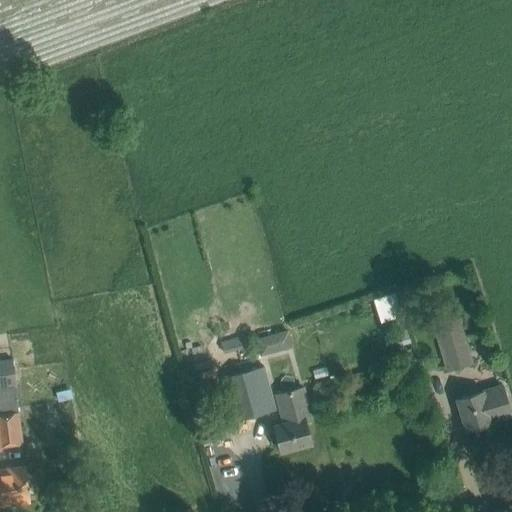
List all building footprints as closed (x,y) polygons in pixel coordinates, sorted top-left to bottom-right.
[(442,306),(480,293),(474,277),(486,273),(481,259),(432,276),(442,306)] [(401,310),(395,293),(384,297),(389,313),(401,310)] [(417,303),(407,305),(411,316),(420,313),(417,303)] [(446,370),(455,368),(451,355),(469,350),(458,310),(432,317),(446,370)] [(293,347),(288,329),(256,338),(260,355),(293,347)] [(406,330),(395,332),(397,345),(409,342),(406,330)] [(0,444),(22,443),(18,406),(11,358),(0,359),(0,444)] [(221,378),(228,401),(233,420),(275,409),(263,366),(221,378)] [(213,379),(194,384),(198,401),(218,396),(213,379)] [(455,396),(460,411),(465,430),(492,422),(492,421),(511,415),(505,396),(507,395),(502,382),(455,396)] [(310,443),(304,419),(311,417),(303,387),(276,395),(284,423),(274,426),(281,451),(310,443)] [(0,504),(29,501),(25,467),(0,470),(0,504)]
